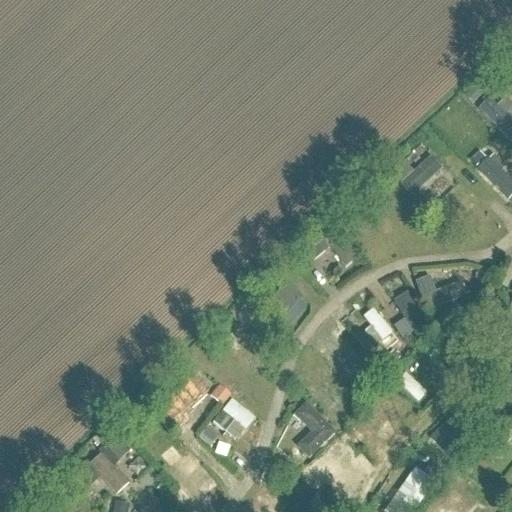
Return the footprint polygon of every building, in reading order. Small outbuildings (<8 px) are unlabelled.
[(358,259),(330,226),(302,250),(314,263),(328,252),(344,271),(358,259)] [(285,331),(305,312),(285,292),(266,311),(285,331)] [(375,403),(394,389),(381,371),(362,385),(375,403)] [(209,406),(218,396),(197,377),(188,387),(209,406)] [(229,403),(211,426),(223,435),(232,424),(243,433),(253,422),(229,403)] [(309,462),(335,434),(305,406),(295,418),(310,433),(295,449),(309,462)] [(511,430),(507,427),(485,453),(494,461),(511,439),(511,430)] [(101,457),(88,468),(116,499),(129,487),(101,457)] [(309,511),(296,499),(284,511),(309,511)]
